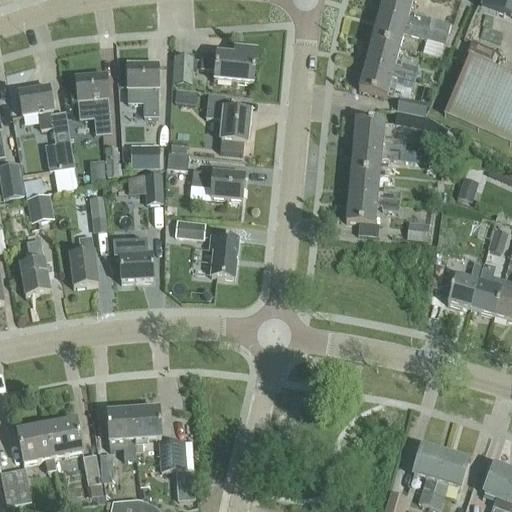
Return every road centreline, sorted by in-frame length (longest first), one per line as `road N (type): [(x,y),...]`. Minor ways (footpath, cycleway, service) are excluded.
road 1 (residential): [(275,336),(311,0)]
road 2 (residential): [(275,336),(161,329),(0,354)]
road 3 (residential): [(511,388),(275,336)]
road 4 (residential): [(236,511),(275,336)]
